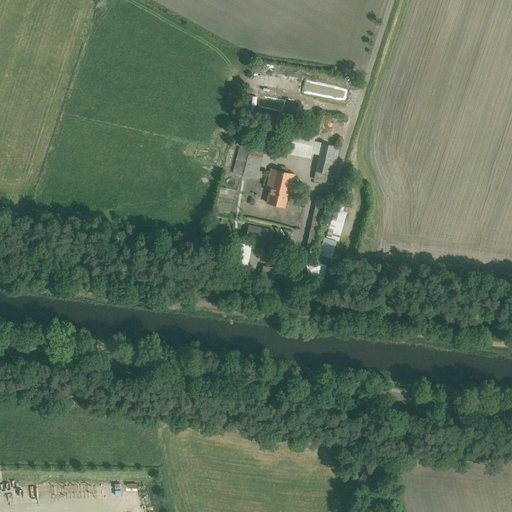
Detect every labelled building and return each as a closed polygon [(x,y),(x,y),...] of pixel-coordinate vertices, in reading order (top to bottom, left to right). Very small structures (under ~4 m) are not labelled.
[(283,130),(278,154),(308,160),(313,136),(283,130)] [(257,180),(265,146),(238,140),(230,174),(257,180)] [(321,145),(315,172),(333,175),(338,149),(321,145)] [(264,203),(285,208),(291,177),(270,173),(264,203)] [(318,254),(329,257),(342,212),(331,209),(318,254)] [(249,225),(246,239),(271,244),(274,230),(249,225)] [(264,272),(252,270),(256,249),(235,245),(228,278),(262,286),(264,272)]
